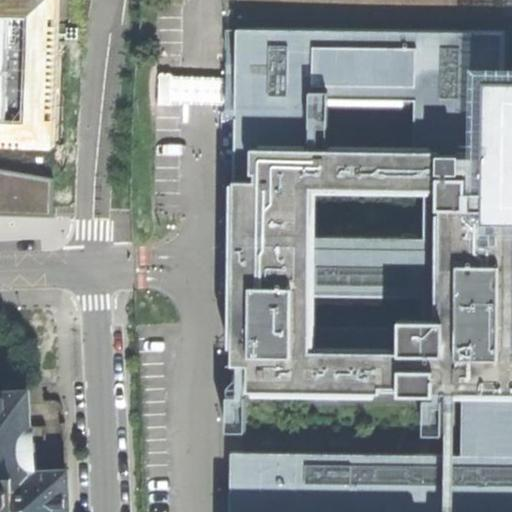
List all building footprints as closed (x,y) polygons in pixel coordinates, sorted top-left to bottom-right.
[(61,0),(0,0),(0,137),(57,140),(61,0)] [(253,467),(252,511),(511,511),(511,114),(503,115),(503,31),(236,29),(234,391),(465,392),(465,469),(253,467)] [(55,179),(0,165),(0,216),(54,216),(55,179)] [(0,511),(70,511),(68,469),(66,425),(31,425),(30,408),(29,390),(0,391),(0,511)] [(246,396),(227,396),(227,431),(246,431),(246,396)] [(444,397),(425,398),(426,434),(444,433),(444,397)]
